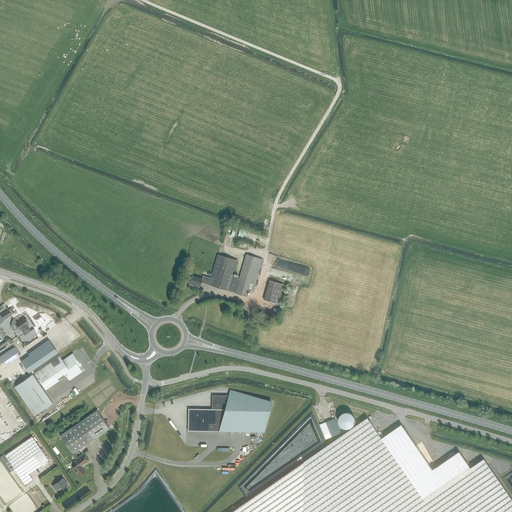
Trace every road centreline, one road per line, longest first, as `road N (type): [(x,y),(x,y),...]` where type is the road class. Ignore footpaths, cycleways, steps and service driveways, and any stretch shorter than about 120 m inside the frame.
road 1 (track): [(271,231),(279,193),(338,93),(336,80),(139,0)]
road 2 (unclassified): [(144,383),(243,368),(511,441)]
road 3 (primary): [(511,431),(223,351)]
road 4 (primary): [(122,303),(62,258),(0,193)]
road 5 (unclassified): [(75,511),(129,458),(144,383)]
